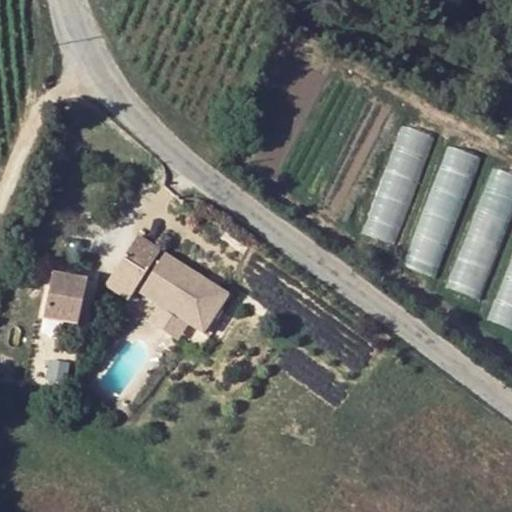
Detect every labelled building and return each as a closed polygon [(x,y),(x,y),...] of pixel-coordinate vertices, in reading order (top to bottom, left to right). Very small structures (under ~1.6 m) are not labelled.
[(364,233),(395,245),(438,139),(407,126),(364,233)] [(405,273),(436,285),(484,160),(452,148),(405,273)] [(449,288),(481,301),(511,220),(511,174),(495,168),(449,288)] [(128,300),(160,252),(138,237),(106,285),(128,300)] [(140,294),(202,334),(227,297),(164,256),(140,294)] [(511,265),(489,320),(511,329),(511,265)] [(44,321),(78,328),(88,283),(53,277),(44,321)]
